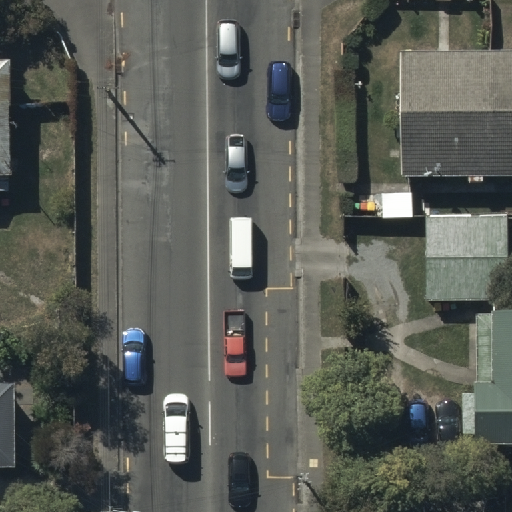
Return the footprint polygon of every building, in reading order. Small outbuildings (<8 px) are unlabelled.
[(511,59),(402,60),(402,186),(465,186),(465,193),(485,193),(485,184),(511,184),(511,59)] [(9,70),(0,69),(0,211),(9,212),(9,70)] [(507,222),(425,221),(425,309),(506,309),(507,222)] [(511,322),(476,322),(475,402),(461,402),(461,444),(476,444),(476,456),(511,455),(511,322)] [(16,394),(0,393),(0,476),(15,477),(16,394)]
